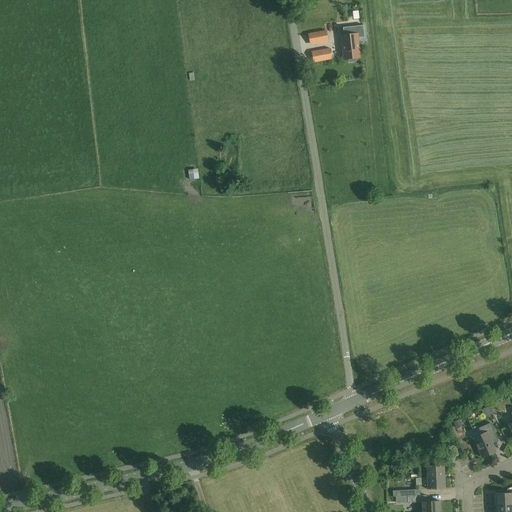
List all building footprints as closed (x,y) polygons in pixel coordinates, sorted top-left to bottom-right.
[(308,34),(310,46),(329,42),(326,31),(308,34)] [(360,58),(357,34),(342,36),(345,59),(349,59),(349,61),(351,62),(355,61),(356,60),(356,58),(360,58)] [(311,52),(313,63),(332,59),(330,48),(311,52)] [(199,178),(198,169),(188,170),(189,180),(199,178)] [(479,428),(482,435),(474,438),(482,457),(495,451),(489,437),(496,435),(491,423),(479,428)] [(427,477),(444,477),(444,465),(426,466),(427,477)] [(444,477),(427,477),(427,478),(416,478),(416,486),(427,485),(427,490),(445,489),(444,477)] [(496,506),(511,504),(511,492),(495,494),(496,506)] [(420,496),(407,496),(408,501),(408,503),(417,503),(417,511),(439,511),(439,501),(427,501),(427,495),(420,496)] [(183,511),(181,511),(179,502),(166,505),(167,511),(183,511)] [(481,511),(488,510),(487,503),(479,504),(481,511)]
